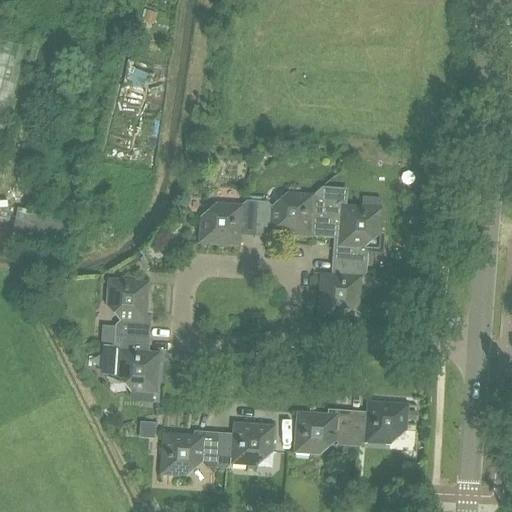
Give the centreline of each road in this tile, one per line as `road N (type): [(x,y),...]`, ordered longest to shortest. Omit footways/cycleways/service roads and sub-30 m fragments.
road 1 (residential): [(298,340),(203,357),(182,331),(185,286),(196,274),(217,271),(281,276),(296,281),(301,305)]
road 2 (residential): [(479,348),(298,340)]
road 3 (unclassified): [(466,511),(479,348)]
road 4 (unclassified): [(479,348),(489,228)]
